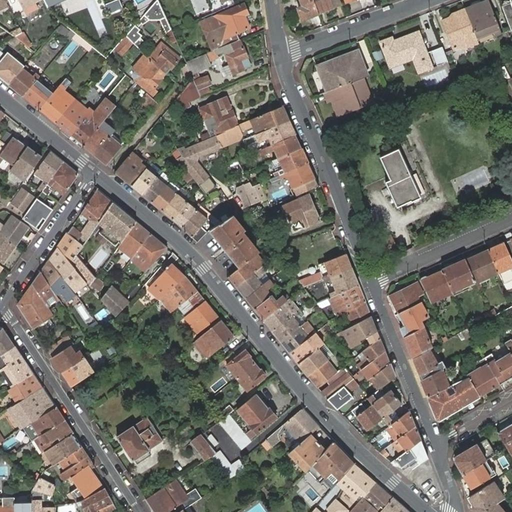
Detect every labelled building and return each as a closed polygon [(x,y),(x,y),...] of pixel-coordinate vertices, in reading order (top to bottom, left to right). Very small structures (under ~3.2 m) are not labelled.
[(34,0),(20,0),(26,11),(34,8),(31,2),(34,0)] [(129,31),(126,33),(139,48),(145,42),(140,37),(142,35),(138,31),(141,29),(138,27),(142,22),(143,24),(150,18),(162,18),(166,30),(172,26),(160,0),(155,0),(140,18),(129,31)] [(189,0),(195,12),(209,7),(205,0),(218,0),(220,2),(225,0),(189,0)] [(314,0),(301,0),(303,6),(299,7),(302,18),(319,12),(314,0)] [(342,3),(340,0),(314,0),(319,12),(342,3)] [(490,0),(488,0),(466,9),(478,39),(495,32),(496,36),(503,33),(490,0)] [(511,0),(511,1),(503,5),(511,27),(511,26),(511,0)] [(224,44),(239,38),(236,32),(249,27),(245,14),(248,14),(244,3),(210,16),(200,20),(212,49),(214,48),(223,45),(224,44)] [(468,47),(479,42),(478,39),(466,9),(458,12),(460,16),(444,22),(455,50),(462,47),(459,42),(465,39),(468,47)] [(24,30),(17,34),(24,45),(31,41),(24,30)] [(411,58),(416,71),(430,66),(424,52),(426,52),(418,32),(403,37),(411,58)] [(411,58),(403,37),(392,41),(391,37),(379,42),(386,61),(398,56),(401,62),(411,58)] [(251,64),(240,38),(239,38),(224,44),(223,45),(234,71),(251,64)] [(156,43),(146,55),(147,56),(152,61),(164,72),(169,66),(171,67),(177,60),(176,59),(179,56),(166,46),(163,48),(156,43)] [(437,65),(449,61),(444,46),(432,50),(437,65)] [(212,49),(186,60),(191,72),(209,64),(207,60),(217,56),(214,48),(212,49)] [(312,76),(318,95),(326,92),(361,78),(367,76),(356,51),(338,58),(339,62),(318,70),(319,74),(312,76)] [(0,59),(0,76),(9,84),(24,65),(7,52),(0,59)] [(152,61),(147,56),(136,69),(141,73),(152,61)] [(398,56),(386,61),(388,67),(401,62),(398,56)] [(339,62),(338,58),(316,65),(318,70),(339,62)] [(160,77),(164,72),(152,61),(141,73),(137,78),(151,91),(161,78),(160,77)] [(186,61),(181,64),(185,74),(191,72),(186,61)] [(9,84),(22,95),(36,78),(39,75),(35,72),(32,76),(25,70),(28,66),(26,63),(24,65),(9,84)] [(200,94),(192,77),(185,86),(181,90),(185,99),(200,94)] [(22,95),(40,109),(53,93),(36,78),(22,95)] [(370,100),(361,78),(326,92),(328,100),(332,98),(337,113),(348,109),(347,104),(356,100),(358,105),(370,100)] [(40,109),(56,122),(76,98),(65,88),(66,87),(61,83),(53,93),(40,109)] [(158,101),(146,91),(141,97),(153,107),(158,101)] [(73,136),(83,144),(101,122),(116,104),(106,96),(94,110),(73,136)] [(149,112),(153,107),(141,97),(138,102),(149,112)] [(217,132),(238,124),(236,119),(237,119),(233,108),(227,110),(225,106),(228,105),(224,97),(218,99),(217,98),(206,102),(207,104),(199,107),(203,117),(206,116),(212,129),(214,128),(216,133),(217,132)] [(56,122),(73,136),(94,110),(90,106),(88,108),(76,98),(56,122)] [(348,109),(358,105),(356,100),(347,104),(348,109)] [(287,119),(281,106),(251,118),(257,132),(287,119)] [(294,133),(287,119),(257,132),(260,139),(268,134),(269,139),(265,141),(266,145),(294,133)] [(83,144),(94,153),(110,135),(112,132),(103,125),(101,122),(83,144)] [(243,136),(238,124),(217,132),(223,145),(243,136)] [(7,145),(14,136),(8,131),(1,141),(7,145)] [(94,153),(106,163),(121,145),(124,142),(115,134),(112,132),(110,135),(94,153)] [(187,153),(181,155),(176,156),(177,157),(180,164),(183,170),(186,168),(194,178),(199,184),(209,175),(198,161),(199,155),(223,145),(217,132),(216,133),(184,146),(187,153)] [(294,133),(266,145),(268,148),(274,146),(278,156),(300,146),(294,133)] [(13,166),(28,146),(14,136),(7,145),(0,155),(0,159),(2,158),(10,163),(6,168),(10,170),(13,166)] [(388,185),(397,206),(421,196),(411,175),(407,166),(398,141),(378,150),(388,174),(390,179),(386,181),(388,185)] [(187,153),(184,146),(183,144),(177,146),(181,155),(187,153)] [(42,156),(28,146),(13,166),(10,170),(10,171),(24,181),(42,156)] [(307,162),(300,146),(278,156),(272,158),(277,170),(274,171),(275,175),(307,162)] [(115,171),(131,184),(146,166),(140,161),(142,159),(132,150),(115,171)] [(63,161),(50,151),(34,174),(44,181),(38,188),(42,190),(63,161)] [(63,161),(42,190),(48,194),(51,190),(50,189),(52,185),(64,195),(67,190),(78,174),(63,161)] [(315,177),(307,162),(275,175),(278,180),(285,178),(284,176),(288,175),(292,186),(315,177)] [(131,184),(141,192),(156,175),(146,166),(131,184)] [(141,192),(151,201),(166,183),(156,175),(141,192)] [(317,184),(315,177),(292,186),(291,187),(292,191),(300,189),(301,191),(317,184)] [(251,184),(250,181),(237,187),(235,193),(240,195),(244,206),(250,203),(266,197),(262,188),(265,186),(263,180),(251,184)] [(151,201),(162,210),(176,192),(166,183),(151,201)] [(12,204),(9,208),(24,218),(27,214),(25,212),(34,198),(22,189),(12,203),(12,204)] [(99,223),(113,203),(97,190),(85,208),(82,212),(85,215),(85,216),(94,223),(93,223),(96,226),(99,223)] [(10,200),(0,192),(0,201),(6,206),(10,200)] [(162,210),(172,218),(186,200),(176,192),(162,210)] [(309,193),(283,203),(293,229),(320,219),(309,193)] [(24,218),(37,227),(44,217),(47,219),(54,208),(38,197),(27,214),(24,218)] [(172,218),(182,226),(197,209),(186,200),(172,218)] [(136,222),(113,203),(99,223),(104,227),(100,233),(115,246),(120,240),(122,241),(136,222)] [(182,226),(197,240),(207,229),(209,228),(219,221),(217,219),(213,224),(207,218),(210,214),(201,205),(197,209),(182,226)] [(209,228),(240,265),(246,260),(256,251),(250,244),(253,242),(242,229),(244,228),(232,213),(219,221),(209,228)] [(210,214),(207,218),(213,224),(217,219),(210,214)] [(13,215),(0,233),(0,234),(16,246),(29,227),(13,215)] [(151,234),(136,222),(122,241),(119,245),(133,256),(151,234)] [(68,233),(77,241),(82,234),(72,226),(68,233)] [(77,253),(83,246),(77,241),(68,233),(58,247),(70,263),(77,253)] [(0,234),(0,265),(2,267),(16,246),(0,234)] [(167,247),(151,234),(133,256),(131,259),(145,272),(167,247)] [(386,237),(370,245),(375,255),(380,257),(392,251),(386,237)] [(511,259),(504,241),(488,248),(498,271),(503,282),(511,278),(511,276),(510,273),(511,272),(511,259)] [(70,263),(58,247),(49,260),(67,283),(67,284),(71,282),(66,276),(75,269),(70,263)] [(488,248),(465,259),(474,279),(475,281),(498,271),(488,248)] [(351,266),(346,252),(335,256),(317,264),(323,277),(351,266)] [(84,258),(77,253),(70,263),(75,269),(89,286),(96,277),(82,260),(84,258)] [(148,288),(160,299),(185,276),(173,264),(178,258),(173,253),(160,268),(164,272),(148,288)] [(228,275),(236,285),(262,265),(257,259),(250,265),(246,260),(240,265),(228,275)] [(465,259),(443,269),(451,290),(474,279),(465,259)] [(67,283),(49,260),(41,271),(59,299),(62,303),(69,298),(62,288),(67,283)] [(236,285),(246,297),(269,278),(264,270),(266,269),(264,267),(266,265),(264,263),(262,265),(236,285)] [(358,283),(351,266),(323,277),(331,295),(358,283)] [(443,269),(421,279),(429,297),(431,300),(452,291),(451,290),(443,269)] [(59,299),(41,271),(33,283),(44,300),(48,307),(59,299)] [(246,297),(254,307),(271,294),(267,288),(276,281),(272,275),(269,278),(246,297)] [(185,276),(160,299),(171,312),(177,307),(188,298),(197,291),(185,276)] [(399,312),(420,301),(418,295),(423,292),(419,281),(391,294),(399,312)] [(76,289),(71,282),(67,284),(73,292),(76,289)] [(48,307),(44,300),(33,283),(18,305),(33,329),(54,315),(48,307)] [(69,298),(75,294),(73,292),(67,284),(67,283),(62,288),(69,298)] [(365,299),(358,283),(331,295),(328,296),(322,299),(323,303),(331,300),(337,314),(346,309),(365,299)] [(101,299),(115,316),(116,317),(128,303),(111,287),(101,299)] [(185,317),(200,337),(201,336),(221,320),(206,301),(197,291),(188,298),(177,307),(185,317)] [(254,307),(263,318),(286,299),(289,297),(286,293),(276,300),(271,294),(254,307)] [(263,318),(272,329),(296,310),(294,309),(295,304),(292,300),(286,299),(263,318)] [(370,313),(365,299),(346,309),(351,318),(334,329),(336,332),(370,313)] [(426,315),(420,301),(399,312),(404,324),(399,326),(403,336),(423,325),(420,318),(426,315)] [(511,303),(501,310),(503,314),(506,313),(510,320),(511,319),(511,303)] [(272,329),(281,340),(301,324),(295,316),(298,313),(296,310),(272,329)] [(295,316),(301,324),(305,321),(298,313),(295,316)] [(377,330),(370,313),(336,332),(339,336),(344,332),(352,345),(361,340),(360,338),(377,330)] [(490,316),(489,316),(493,323),(498,320),(496,317),(494,313),(490,316)] [(233,336),(221,320),(201,336),(200,337),(195,341),(207,357),(212,352),(233,336)] [(305,321),(301,324),(308,332),(312,329),(305,321)] [(281,340),(290,351),(314,332),(312,329),(308,332),(301,324),(281,340)] [(431,346),(423,325),(403,336),(412,357),(431,346)] [(0,354),(1,355),(15,346),(3,327),(0,331),(0,354)] [(290,351),(299,362),(319,346),(323,343),(317,335),(323,331),(320,327),(314,332),(290,351)] [(385,349),(379,335),(362,350),(367,355),(357,363),(361,368),(385,349)] [(63,351),(70,346),(73,344),(68,337),(48,350),(48,351),(52,358),(63,351)] [(323,343),(319,346),(325,355),(330,352),(323,343)] [(9,362),(21,355),(15,346),(1,355),(0,354),(0,364),(3,369),(10,364),(9,362)] [(52,358),(62,372),(84,358),(79,350),(75,353),(70,346),(63,351),(52,358)] [(299,362),(308,374),(332,354),(330,352),(325,355),(319,346),(299,362)] [(364,371),(369,378),(390,362),(385,349),(361,368),(358,370),(359,372),(360,371),(362,372),(364,371)] [(237,356),(233,352),(222,361),(237,378),(254,364),(248,357),(250,356),(245,350),(237,356)] [(413,358),(421,379),(446,365),(443,359),(437,362),(430,350),(413,358)] [(488,362),(500,382),(511,374),(511,353),(511,351),(497,359),(492,353),(492,352),(485,356),(488,362)] [(468,374),(468,375),(479,394),(500,382),(488,362),(485,356),(483,353),(477,356),(482,365),(480,365),(475,368),(474,370),(468,374)] [(318,385),(339,369),(345,365),(340,359),(337,361),(332,354),(308,374),(318,385)] [(33,374),(21,355),(9,362),(10,364),(3,369),(3,376),(6,374),(14,386),(33,374)] [(62,372),(71,387),(93,372),(84,358),(62,372)] [(217,365),(231,383),(237,378),(222,361),(217,365)] [(390,362),(369,378),(378,388),(395,374),(390,362)] [(260,371),(254,364),(237,378),(247,391),(265,376),(261,370),(260,371)] [(322,390),(327,397),(353,377),(352,375),(345,365),(339,369),(342,374),(322,390)] [(428,395),(454,382),(455,380),(451,371),(448,371),(446,365),(421,379),(428,395)] [(201,366),(189,376),(195,383),(206,373),(201,366)] [(11,388),(14,386),(6,374),(3,376),(11,388)] [(42,388),(33,374),(14,386),(11,388),(9,389),(18,403),(19,402),(20,401),(42,388)] [(479,394),(468,375),(454,382),(428,395),(436,418),(439,419),(479,394)] [(327,397),(337,407),(349,397),(346,393),(358,384),(353,377),(327,397)] [(372,392),(369,395),(367,396),(372,402),(377,409),(395,395),(389,387),(376,397),(372,392)] [(54,404),(42,388),(20,401),(19,402),(18,403),(8,409),(22,429),(31,423),(39,418),(55,407),(54,404)] [(267,409),(255,395),(237,410),(253,428),(247,433),(251,438),(276,417),(269,408),(267,409)] [(377,409),(383,416),(389,424),(395,420),(388,412),(401,402),(395,395),(377,409)] [(362,401),(352,409),(368,428),(383,416),(377,409),(372,402),(366,406),(362,401)] [(229,405),(219,413),(224,418),(229,414),(233,410),(229,405)] [(64,420),(55,407),(39,418),(31,423),(39,436),(48,431),(64,420)] [(319,426),(302,408),(262,444),(267,450),(271,446),(272,447),(280,440),(279,438),(281,437),(280,435),(282,433),(287,429),(298,441),(293,445),(291,446),(294,449),(300,443),(319,426)] [(386,426),(395,438),(414,423),(409,409),(395,420),(389,424),(386,426)] [(229,414),(224,418),(219,422),(242,450),(252,441),(229,414)] [(133,425),(117,436),(133,461),(149,450),(149,449),(162,440),(147,417),(133,426),(133,425)] [(73,433),(64,420),(48,431),(39,436),(35,439),(44,452),(59,442),(73,433)] [(511,456),(511,422),(497,431),(506,446),(510,453),(511,456)] [(397,447),(401,452),(420,437),(414,423),(395,438),(378,451),(385,456),(397,447)] [(325,432),(319,426),(300,443),(294,449),(289,453),(307,471),(310,467),(315,462),(325,451),(316,441),(325,432)] [(287,429),(282,433),(293,445),(298,441),(287,429)] [(81,447),(73,433),(59,442),(44,452),(53,465),(60,460),(81,447)] [(207,437),(204,433),(202,435),(212,448),(218,443),(211,434),(207,437)] [(212,448),(202,435),(201,434),(191,442),(199,452),(205,460),(209,458),(216,453),(212,448)] [(420,461),(428,457),(420,437),(401,452),(390,460),(396,465),(399,463),(402,465),(408,461),(411,463),(418,458),(420,461)] [(486,459),(496,453),(487,437),(456,456),(455,460),(462,473),(486,459)] [(13,454),(4,440),(3,441),(0,442),(0,448),(7,458),(13,454)] [(334,442),(325,451),(315,462),(310,467),(322,479),(327,475),(331,471),(333,473),(330,477),(336,483),(340,480),(354,463),(334,442)] [(92,463),(81,447),(60,460),(66,470),(61,474),(65,480),(71,477),(92,463)] [(220,450),(216,453),(209,458),(226,481),(246,469),(241,462),(240,460),(231,466),(220,450)] [(21,468),(31,461),(28,457),(18,464),(21,468)] [(492,470),(486,459),(462,473),(471,488),(496,473),(494,469),(492,470)] [(95,467),(92,463),(71,477),(84,495),(81,497),(83,500),(104,488),(91,469),(95,467)] [(374,480),(359,467),(346,482),(342,487),(356,500),(360,496),(374,480)] [(40,478),(36,483),(31,491),(32,503),(32,511),(38,511),(38,491),(52,495),(55,485),(40,478)] [(176,479),(145,499),(153,511),(178,511),(182,510),(188,506),(202,497),(197,490),(187,497),(176,479)] [(472,507),(474,511),(480,511),(496,502),(504,497),(502,493),(503,492),(497,482),(496,483),(493,479),(469,496),(475,506),(472,507)] [(379,511),(393,497),(374,480),(360,496),(362,497),(350,511),(379,511)] [(104,488),(83,500),(81,501),(76,502),(77,505),(79,511),(81,511),(80,511),(81,511),(85,511),(111,511),(116,510),(112,503),(104,488)] [(264,495),(259,489),(252,494),(256,500),(262,496),(264,495)] [(14,511),(14,503),(14,497),(3,498),(3,507),(0,507),(0,511),(14,511)] [(408,511),(393,497),(379,511),(408,511)] [(65,511),(78,511),(79,511),(77,505),(76,502),(71,503),(64,505),(65,511)] [(503,511),(496,502),(480,511),(503,511)] [(32,511),(32,503),(14,503),(14,511),(32,511)]
